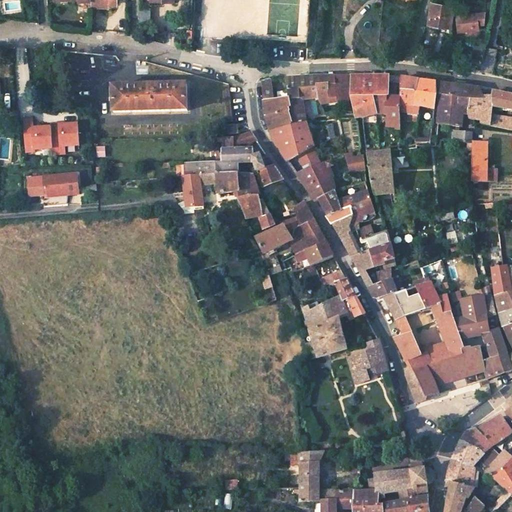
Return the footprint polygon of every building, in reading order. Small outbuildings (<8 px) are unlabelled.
[(450,28),(453,7),(431,4),(427,25),(431,25),(430,28),(448,31),(449,28),(450,28)] [(485,13),(456,17),(458,32),(478,31),(478,24),(483,24),(485,13)] [(321,106),(332,103),(331,100),(347,99),(348,76),(335,77),(335,84),(317,84),(318,98),(321,106)] [(375,114),(389,114),(388,124),(389,124),(389,128),(396,128),(395,131),(400,131),(401,111),(401,107),(400,107),(400,98),(388,98),(389,77),(380,76),(352,76),(352,99),(353,99),(357,117),(362,116),(375,114)] [(285,79),(287,94),(288,99),(293,126),(306,123),(313,121),(315,121),(316,119),(318,118),(326,117),(321,106),(318,98),(317,84),(335,84),(335,77),(285,79)] [(401,111),(419,112),(420,108),(416,108),(419,81),(402,78),(401,79),(400,79),(400,98),(400,107),(401,107),(401,111)] [(270,132),(293,126),(288,99),(273,100),(272,89),(270,79),(260,82),(265,115),(270,132)] [(272,89),(279,89),(279,94),(287,94),(285,79),(270,79),(272,89)] [(420,108),(426,109),(425,118),(434,119),(436,96),(436,83),(419,81),(416,108),(420,108)] [(459,127),(461,113),(468,114),(471,99),(478,99),(479,96),(480,95),(477,89),(441,84),(440,96),(438,106),(437,124),(459,127)] [(186,86),(113,87),(113,112),(186,112),(186,86)] [(511,117),(511,118),(490,115),(492,105),(511,108),(511,96),(509,95),(494,93),(494,92),(486,91),(485,97),(481,97),(480,95),(479,96),(478,99),(471,99),(468,114),(470,120),(480,123),(480,125),(511,130),(511,117)] [(36,118),(26,119),(28,153),(38,153),(39,149),(53,149),(54,154),(68,153),(68,148),(85,146),(84,124),(71,124),(71,121),(52,121),(52,127),(39,127),(36,118)] [(288,163),(313,148),(306,123),(293,126),(270,132),(273,143),(288,163)] [(238,124),(228,125),(228,135),(238,134),(238,124)] [(457,132),(452,131),(451,142),(464,144),(465,132),(458,132),(457,132)] [(234,138),(235,148),(248,143),(248,146),(252,145),(252,142),(256,141),(250,132),(234,138)] [(217,138),(217,143),(221,143),(221,148),(231,148),(233,138),(217,138)] [(487,144),(472,143),(472,171),(472,172),(473,183),(486,183),(497,183),(497,172),(487,172),(487,144)] [(107,147),(98,147),(98,158),(107,158),(107,147)] [(374,196),(390,194),(393,210),(398,209),(396,201),(400,200),(399,195),(395,195),(390,151),(367,155),(370,182),(374,196)] [(267,158),(261,161),(260,157),(252,159),(252,152),(221,152),(221,164),(237,164),(253,165),(257,173),(273,167),(267,158)] [(361,157),(347,160),(351,173),(365,171),(363,156),(361,157)] [(318,184),(332,178),(329,169),(332,167),(331,162),(297,176),(311,196),(319,190),(320,188),(318,184)] [(184,164),(185,177),(201,177),(218,177),(237,177),(237,164),(221,164),(184,164)] [(262,188),(282,180),(273,167),(257,173),(262,188)] [(77,174),(43,177),(26,178),(27,196),(44,194),(44,197),(79,194),(77,174)] [(185,177),(183,177),(186,207),(203,206),(201,187),(201,177),(185,177)] [(201,187),(218,186),(218,177),(201,177),(201,187)] [(218,186),(218,196),(235,194),(242,193),(243,199),(256,198),(252,177),(237,177),(218,177),(218,186)] [(335,193),(332,178),(318,184),(320,188),(319,190),(311,196),(316,203),(320,201),(319,201),(335,193)] [(265,196),(287,187),(282,180),(262,188),(265,196)] [(366,184),(335,193),(344,210),(348,208),(353,218),(351,228),(368,222),(373,220),(376,216),(366,184)] [(344,210),(335,193),(319,201),(320,201),(329,216),(344,210)] [(245,217),(250,216),(251,220),(260,218),(261,223),(264,222),(266,230),(275,226),(268,213),(260,202),(258,202),(256,198),(243,199),(236,199),(237,201),(245,217)] [(294,208),(296,214),(309,211),(304,203),(299,205),(294,208)] [(353,218),(348,208),(344,210),(329,216),(326,217),(332,225),(333,225),(353,218)] [(449,219),(448,213),(439,215),(440,221),(449,219)] [(261,253),(264,257),(277,252),(275,248),(290,243),(295,257),(298,255),(313,251),(325,242),(309,214),(297,218),(300,227),(288,233),(284,227),(283,227),(255,239),(261,253)] [(300,227),(297,218),(281,224),(283,227),(284,227),(288,233),(300,227)] [(351,228),(353,218),(333,225),(336,229),(345,230),(351,228)] [(375,236),(371,227),(359,230),(363,244),(368,243),(371,251),(391,245),(391,246),(389,236),(388,236),(387,233),(375,236)] [(359,230),(340,236),(352,258),(371,251),(368,243),(363,244),(359,230)] [(298,255),(301,262),(308,260),(310,267),(313,266),(320,263),(333,258),(325,242),(313,251),(298,255)] [(363,268),(366,268),(367,271),(374,269),(374,268),(383,265),(384,269),(391,266),(396,265),(395,259),(391,246),(391,245),(371,251),(352,258),(358,270),(363,268)] [(279,268),(275,257),(265,261),(269,271),(266,273),(268,278),(284,272),(285,272),(282,266),(279,268)] [(372,272),(374,284),(373,285),(374,286),(392,280),(391,271),(391,266),(384,269),(385,270),(379,272),(372,272)] [(373,285),(363,268),(358,270),(368,288),(374,286),(373,285)] [(503,268),(491,270),(495,296),(510,293),(507,268),(503,268)] [(342,274),(330,278),(330,280),(321,284),(323,289),(328,287),(328,286),(335,283),(345,279),(342,274)] [(345,279),(335,283),(341,302),(355,298),(345,279)] [(397,293),(392,280),(374,286),(368,288),(374,300),(384,297),(392,294),(397,293)] [(448,296),(438,298),(430,282),(426,284),(416,287),(425,310),(433,307),(435,312),(442,309),(444,314),(452,312),(448,296)] [(347,318),(349,321),(365,316),(355,298),(341,302),(335,283),(328,286),(328,287),(333,302),(310,312),(308,307),(302,309),(312,343),(305,346),(309,360),(347,351),(339,320),(347,318)] [(405,317),(425,310),(416,287),(397,293),(392,294),(404,318),(405,317)] [(495,296),(498,314),(511,309),(511,292),(510,293),(495,296)] [(384,297),(395,321),(404,318),(392,294),(384,297)] [(450,303),(461,301),(459,294),(448,296),(450,303)] [(492,297),(483,298),(487,335),(480,336),(486,348),(490,360),(495,378),(505,374),(511,372),(507,357),(499,329),(499,328),(499,326),(492,297)] [(483,298),(461,301),(464,313),(458,315),(458,318),(459,319),(462,319),(466,341),(475,340),(474,337),(480,336),(487,335),(483,298)] [(439,395),(436,384),(440,383),(440,385),(474,376),(473,374),(485,371),(483,362),(480,351),(480,348),(470,348),(470,347),(462,347),(460,341),(454,319),(452,312),(444,314),(442,309),(435,312),(447,344),(424,351),(425,355),(421,356),(412,334),(408,335),(407,332),(401,334),(402,337),(394,339),(410,371),(411,370),(427,398),(439,395)] [(500,320),(502,327),(511,323),(511,309),(498,314),(500,320)] [(395,321),(401,334),(407,332),(408,335),(412,334),(405,317),(404,318),(395,321)] [(454,319),(460,341),(466,341),(462,319),(459,319),(458,318),(454,319)] [(511,323),(502,327),(506,336),(511,347),(511,323)] [(368,345),(370,353),(349,360),(357,387),(372,382),(371,378),(369,371),(376,369),(378,376),(389,373),(380,342),(368,345)] [(490,360),(483,362),(485,371),(487,380),(495,378),(490,360)] [(371,378),(378,376),(376,369),(369,371),(371,378)] [(410,371),(406,376),(417,405),(418,404),(421,403),(425,402),(427,402),(427,400),(427,398),(411,370),(410,371)] [(484,455),(511,434),(511,431),(502,417),(481,429),(467,434),(462,442),(484,455)] [(473,481),(475,470),(472,468),(475,466),(484,455),(462,442),(454,458),(446,483),(451,484),(451,483),(472,488),(473,481)] [(300,488),(300,503),(321,503),(321,501),(337,501),(337,493),(318,493),(317,464),(321,456),(324,451),(301,453),(299,453),(299,464),(301,464),(300,488)] [(290,457),(291,464),(299,463),(299,453),(284,452),(285,457),(290,457)] [(511,454),(510,456),(506,452),(485,473),(487,475),(494,481),(511,461),(511,454)] [(511,497),(511,461),(494,481),(511,497)] [(378,499),(380,499),(383,496),(382,493),(393,492),(393,493),(399,493),(400,502),(408,500),(417,499),(416,496),(428,494),(428,485),(431,483),(434,482),(435,483),(436,481),(435,479),(435,477),(435,474),(436,473),(435,471),(433,471),(431,471),(426,470),(426,469),(424,469),(423,465),(425,463),(423,462),(421,464),(411,466),(410,464),(409,466),(411,467),(411,471),(375,476),(375,480),(377,494),(378,499)] [(484,485),(487,475),(485,473),(481,470),(475,466),(472,468),(475,470),(473,481),(484,485)] [(240,480),(228,481),(228,491),(237,490),(240,490),(240,480)] [(466,499),(472,488),(451,483),(451,484),(450,494),(462,497),(466,499)] [(337,511),(348,511),(348,509),(353,509),(354,492),(337,493),(337,501),(337,511)] [(353,511),(382,511),(382,505),(378,505),(377,494),(371,492),(361,492),(354,492),(353,509),(353,511)] [(446,511),(457,511),(458,511),(462,497),(450,494),(446,511)] [(408,500),(411,511),(422,511),(428,502),(428,497),(417,499),(408,500)] [(482,511),(485,508),(476,499),(473,504),(467,511),(482,511)] [(382,505),(382,511),(411,511),(408,500),(400,502),(382,505)] [(337,511),(337,501),(321,501),(321,503),(321,511),(337,511)]
